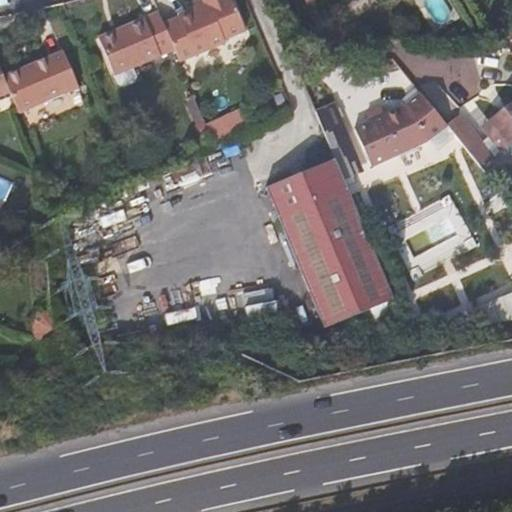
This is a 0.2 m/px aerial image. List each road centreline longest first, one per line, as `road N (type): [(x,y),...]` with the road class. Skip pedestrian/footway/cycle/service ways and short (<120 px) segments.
road 1 (trunk): [(511,381),(186,448),(0,496)]
road 2 (trunk): [(124,511),(511,428)]
road 3 (tertiary): [(385,511),(511,485)]
